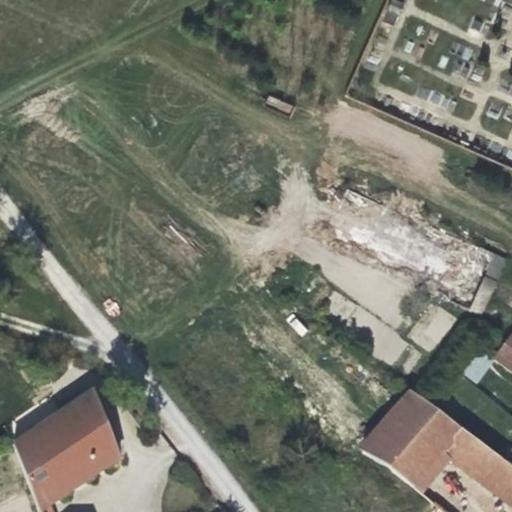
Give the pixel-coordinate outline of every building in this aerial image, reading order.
[(505,262),(346,190),(321,244),(480,316),(505,262)] [(433,354),(455,317),(431,303),(409,339),(433,354)] [(511,370),(511,332),(495,357),(511,370)] [(106,432),(91,392),(12,445),(37,511),(42,511),(49,508),(118,462),(106,432)] [(444,453),(462,433),(412,395),(361,453),(388,470),(412,488),(444,453)] [(452,462),(472,440),(462,433),(444,453),(452,462)] [(511,470),(503,464),(472,440),(452,462),(511,507),(511,470)] [(511,451),(503,464),(511,470),(511,451)]
